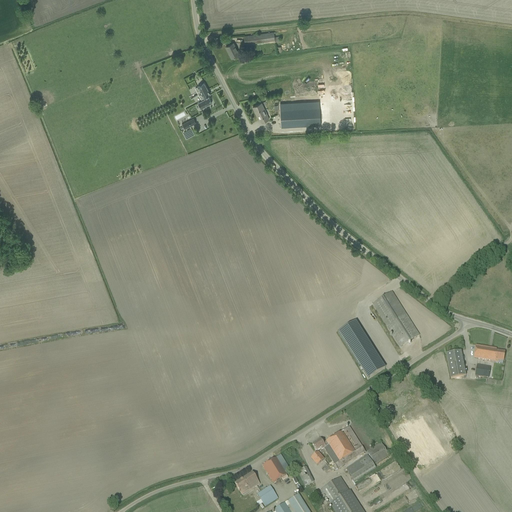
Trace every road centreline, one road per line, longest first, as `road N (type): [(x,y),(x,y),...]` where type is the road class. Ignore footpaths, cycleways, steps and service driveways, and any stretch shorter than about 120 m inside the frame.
road 1 (unclassified): [(469,321),(438,308),(339,230),(257,147),(203,45),(193,0)]
road 2 (unclassified): [(120,511),(161,489),(250,464),(469,321)]
road 3 (track): [(200,38),(396,13),(511,27)]
